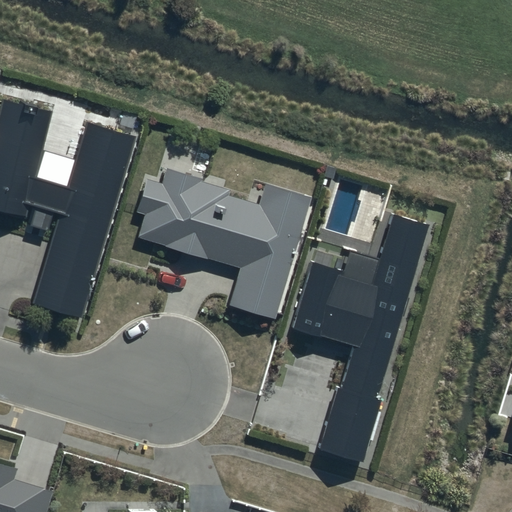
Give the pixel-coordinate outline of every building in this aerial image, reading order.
[(33,313),(82,327),(138,137),(91,123),(71,191),(36,180),(55,116),(4,102),(0,114),(0,212),(57,229),(33,313)] [(230,314),(272,326),(308,197),(270,186),(264,207),(153,176),(135,240),(242,270),(230,314)] [(323,458),(361,470),(433,227),(394,216),(374,283),(308,264),(287,335),(353,355),(323,458)] [(511,443),(511,403),(501,440),(511,443)] [(44,511),(52,490),(0,472),(0,511),(44,511)]
